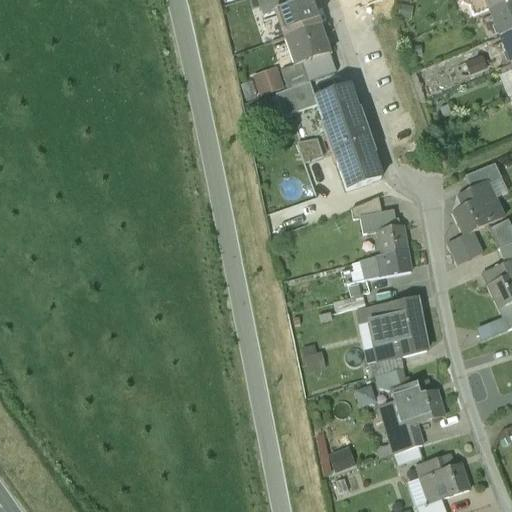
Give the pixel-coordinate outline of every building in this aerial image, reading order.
[(280,0),(256,0),(261,11),(282,3),(280,0)] [(511,0),(462,0),(460,4),(468,7),(472,18),(489,12),(511,2),(511,0)] [(511,2),(489,12),(500,38),(511,32),(511,2)] [(309,3),(275,14),(284,40),(317,28),(309,3)] [(317,28),(284,40),(294,68),(327,56),(317,28)] [(511,32),(500,38),(511,65),(511,32)] [(304,73),(283,80),(287,92),(308,84),(304,73)] [(287,92),(275,96),(283,119),(317,107),(314,101),(315,100),(309,84),(308,84),(287,92)] [(315,100),(314,101),(317,107),(324,129),(323,130),(334,163),(336,163),(346,191),(379,180),(371,156),(372,155),(357,113),(356,113),(348,89),(315,100)] [(492,166),(463,177),(469,191),(483,184),(498,177),(492,166)] [(469,191),(457,198),(463,209),(452,215),(463,238),(500,221),(483,184),(469,191)] [(378,200),(351,210),(353,222),(359,221),(358,219),(380,215),(378,200)] [(380,215),(358,219),(359,221),(362,238),(375,236),(380,260),(405,255),(400,228),(394,229),(392,213),(380,215)] [(380,260),(374,261),(378,281),(409,274),(405,255),(380,260)] [(511,272),(508,264),(493,271),(498,282),(511,276),(511,277),(511,276),(511,272)] [(360,271),(342,276),(345,289),(363,284),(360,271)] [(498,282),(487,287),(499,311),(511,304),(511,276),(511,277),(511,276),(498,282)] [(401,303),(372,310),(375,322),(368,323),(377,363),(377,366),(399,361),(395,344),(422,339),(416,312),(404,315),(401,303)] [(399,361),(377,366),(377,363),(367,366),(370,381),(375,380),(399,372),(401,371),(399,361)] [(399,372),(375,380),(378,390),(403,382),(399,372)] [(419,384),(390,393),(402,430),(443,417),(435,393),(423,397),(419,384)] [(362,407),(379,404),(376,388),(359,392),(362,407)] [(352,447),(331,455),(338,475),(359,467),(352,447)] [(443,458),(414,468),(419,481),(436,476),(436,475),(447,471),(443,458)] [(447,471),(436,475),(436,476),(419,481),(427,506),(468,491),(459,466),(447,471)]
